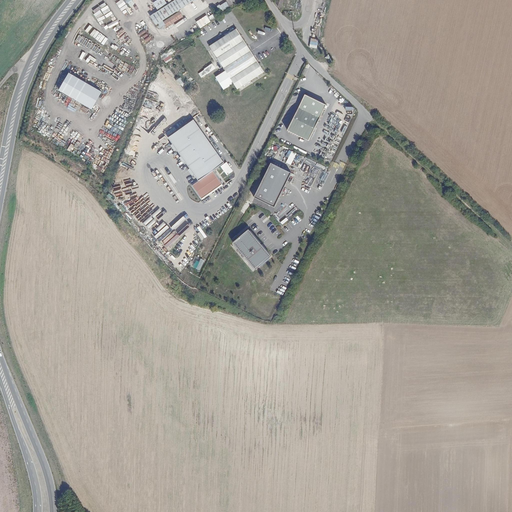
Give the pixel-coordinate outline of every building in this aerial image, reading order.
[(103,0),(98,4),(101,9),(107,5),(103,0)] [(113,0),(127,18),(133,13),(129,8),(134,4),(130,0),(113,0)] [(171,0),(149,14),(155,24),(191,0),(171,0)] [(220,5),(222,10),(229,7),(227,2),(220,5)] [(99,7),(92,11),(100,25),(108,21),(109,24),(107,25),(109,29),(119,24),(110,8),(102,12),(99,7)] [(80,31),(107,46),(108,45),(113,48),(116,43),(84,24),(80,31)] [(236,26),(209,44),(225,69),(215,75),(223,88),(233,82),(236,88),(264,70),(236,26)] [(121,29),(116,34),(122,39),(127,34),(121,29)] [(154,47),(149,42),(152,39),(143,30),(138,34),(147,44),(145,45),(150,51),(154,47)] [(309,48),(317,48),(318,39),(310,38),(309,48)] [(165,63),(172,59),(170,55),(175,52),(172,48),(160,56),(165,63)] [(68,74),(59,91),(92,110),(101,93),(68,74)] [(309,141),(326,105),(305,95),(288,131),(309,141)] [(86,118),(90,110),(84,106),(79,114),(86,118)] [(212,171),(224,163),(193,121),(168,139),(198,181),(212,171)] [(294,165),(298,153),(288,150),(286,157),(288,158),(286,163),(294,165)] [(274,208),(291,174),(271,164),(254,198),(274,208)] [(222,185),(212,171),(198,181),(192,186),(201,199),(222,185)] [(133,185),(137,176),(133,174),(129,183),(133,185)] [(288,210),(278,217),(282,223),(292,216),(288,210)] [(271,258),(248,231),(233,243),(256,270),(271,258)] [(235,254),(245,266),(249,263),(238,251),(235,254)] [(200,259),(196,270),(201,271),(204,260),(200,259)]
